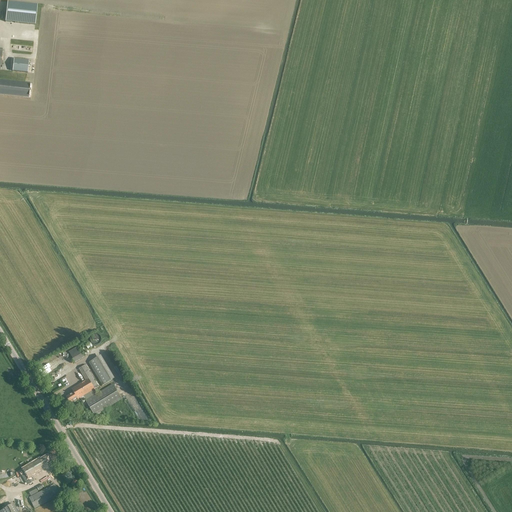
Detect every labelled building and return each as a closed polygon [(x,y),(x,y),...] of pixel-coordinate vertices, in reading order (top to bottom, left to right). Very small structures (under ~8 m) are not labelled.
[(7,2),(5,22),(35,25),(37,5),(7,2)] [(14,59),(12,71),(27,73),(29,61),(14,59)] [(30,84),(29,84),(30,79),(26,78),(26,83),(0,80),(0,94),(28,98),(30,84)] [(98,345),(99,345),(99,344),(100,343),(101,343),(101,342),(101,341),(101,340),(101,339),(101,338),(101,337),(100,336),(99,335),(98,335),(97,334),(96,334),(95,334),(94,334),(93,335),(92,335),(91,336),(91,337),(91,338),(90,339),(90,340),(90,341),(91,342),(91,343),(92,344),(93,345),(94,345),(95,345),(96,345),(97,345),(98,345)] [(79,346),(69,352),(75,363),(85,357),(79,346)] [(101,355),(89,363),(102,385),(114,378),(101,355)] [(42,368),(46,374),(55,368),(50,362),(42,368)] [(78,369),(85,381),(71,389),(74,393),(66,397),(70,403),(77,398),(78,399),(95,389),(99,386),(86,364),(78,369)] [(122,399),(113,384),(85,400),(94,416),(122,399)] [(130,388),(125,390),(128,398),(133,396),(130,388)] [(52,463),(47,455),(40,460),(40,458),(23,469),(24,471),(20,473),(27,485),(34,481),(32,477),(43,470),(42,469),(45,467),(46,470),(49,468),(48,465),(52,463)] [(55,484),(29,497),(35,509),(61,495),(55,484)] [(18,511),(14,503),(0,511),(18,511)]
